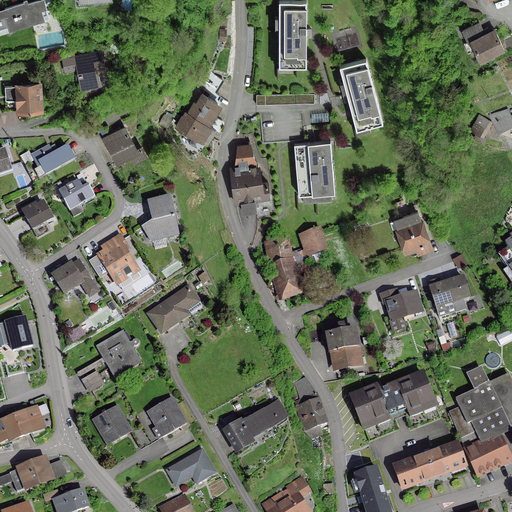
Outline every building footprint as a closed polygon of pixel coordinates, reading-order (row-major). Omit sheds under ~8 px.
[(27,1),(0,8),(0,30),(44,17),(41,7),(46,6),(43,0),(36,0),(28,3),(27,1)] [(284,71),(313,71),(312,2),(283,3),(284,71)] [(470,49),(473,47),(479,60),(503,49),(494,29),(490,31),(487,28),(481,31),(477,23),(461,31),(470,49)] [(64,71),(76,69),(80,87),(99,83),(96,71),(105,69),(101,51),(61,59),(64,71)] [(365,63),(339,70),(356,131),(382,124),(365,63)] [(200,84),(205,87),(201,93),(214,101),(218,95),(213,92),(221,79),(208,71),(200,84)] [(39,84),(4,86),(5,109),(6,109),(18,108),(18,111),(40,109),(39,84)] [(193,102),(187,113),(204,123),(210,113),(216,102),(214,101),(201,93),(195,103),(193,102)] [(313,95),(256,95),(256,104),(313,104),(313,95)] [(490,114),(495,124),(499,133),(508,128),(507,127),(511,124),(511,114),(510,116),(508,114),(506,115),(503,110),(490,114)] [(312,121),(329,121),(329,111),(312,111),(312,121)] [(182,116),(181,116),(175,126),(206,145),(215,130),(206,125),(207,124),(204,123),(187,113),(185,112),(182,116)] [(478,116),(475,122),(470,129),(471,130),(476,133),(473,137),(482,142),(485,137),(482,136),(490,122),(478,116)] [(103,139),(106,146),(115,162),(130,154),(134,161),(145,156),(140,147),(136,149),(123,127),(103,139)] [(234,169),(229,170),(233,201),(269,195),(267,183),(260,184),(257,165),(248,167),(247,164),(256,162),(249,143),(236,145),(234,166),(234,169)] [(331,143),(295,146),(301,203),(336,200),(331,143)] [(48,147),(30,156),(37,168),(40,167),(45,175),(74,160),(67,147),(52,155),(48,147)] [(4,150),(0,150),(0,175),(11,172),(4,150)] [(204,162),(199,167),(203,172),(208,167),(204,162)] [(77,182),(58,192),(67,209),(75,205),(77,207),(93,198),(87,186),(81,189),(77,182)] [(138,238),(145,234),(149,241),(177,235),(169,197),(147,202),(152,222),(135,232),(138,238)] [(29,209),(22,213),(32,230),(51,219),(43,205),(36,209),(35,207),(30,210),(29,209)] [(398,228),(397,229),(406,252),(428,244),(419,221),(413,223),(410,214),(395,220),(398,228)] [(359,219),(353,221),(355,229),(361,227),(359,219)] [(289,259),(271,265),(282,299),(300,293),(295,275),(309,271),(306,263),(312,261),(310,256),(326,251),(318,229),(303,234),(308,250),(288,256),(289,259)] [(511,275),(511,233),(509,235),(511,238),(504,243),(508,248),(498,255),(511,275)] [(104,253),(98,257),(115,284),(136,271),(124,251),(127,249),(119,236),(101,248),(104,253)] [(267,242),(271,265),(289,259),(288,256),(285,238),(267,242)] [(461,254),(452,258),(454,264),(464,259),(461,254)] [(77,261),(52,277),(63,294),(80,284),(83,289),(92,283),(77,261)] [(204,275),(199,278),(202,284),(207,282),(204,275)] [(463,279),(446,284),(454,309),(455,313),(464,310),(461,300),(469,298),(463,279)] [(446,284),(429,289),(435,308),(441,306),(443,313),(454,309),(446,284)] [(175,297),(148,315),(161,334),(188,315),(201,306),(188,286),(178,293),(179,296),(176,298),(175,297)] [(391,321),(389,322),(392,333),(405,329),(402,318),(421,312),(415,294),(398,299),(395,292),(380,296),(383,305),(386,304),(391,321),(390,321),(391,321)] [(34,348),(26,319),(5,324),(13,354),(34,348)] [(326,340),(330,340),(336,370),(358,365),(352,330),(344,331),(343,326),(335,327),(336,333),(325,335),(326,340)] [(106,342),(95,348),(111,376),(139,360),(132,349),(133,347),(135,347),(137,345),(138,344),(137,342),(136,340),(134,340),(132,341),(131,343),(129,343),(122,332),(112,338),(111,337),(105,341),(106,342)] [(452,336),(445,338),(447,346),(455,343),(452,336)] [(432,343),(426,345),(428,351),(434,349),(432,343)] [(471,422),(500,408),(511,433),(511,384),(508,376),(486,386),(478,369),(468,373),(476,390),(455,400),(459,408),(448,412),(456,430),(458,429),(471,422)] [(368,395),(367,391),(350,398),(368,443),(398,431),(394,421),(404,417),(410,432),(440,420),(422,374),(378,392),(378,391),(368,395)] [(294,402),(295,407),(304,432),(305,431),(305,434),(309,437),(310,440),(321,436),(318,427),(326,424),(315,394),(304,378),(294,384),(299,400),(294,402)] [(151,420),(141,426),(149,441),(156,437),(158,440),(185,425),(170,399),(147,412),(151,420)] [(226,431),(224,432),(236,452),(237,451),(238,453),(253,444),(249,437),(264,428),(265,431),(279,423),(275,416),(281,413),(277,404),(242,425),(239,421),(225,429),(226,431)] [(115,407),(92,420),(107,446),(130,433),(138,447),(149,441),(141,426),(131,433),(115,407)] [(43,428),(35,408),(12,418),(20,438),(43,428)] [(0,422),(0,441),(20,438),(12,418),(0,422)] [(462,445),(475,474),(492,466),(493,469),(510,462),(497,433),(480,441),(471,422),(458,429),(462,445)] [(400,490),(465,466),(455,440),(391,464),(400,490)] [(201,451),(167,471),(173,482),(190,473),(196,484),(214,474),(201,451)] [(19,470),(18,467),(16,468),(17,470),(9,474),(9,475),(16,492),(24,489),(25,491),(27,491),(27,488),(52,479),(45,460),(19,470)] [(304,484),(301,479),(293,484),(295,487),(296,488),(298,488),(304,484)] [(332,485),(322,486),(323,494),(333,494),(332,485)] [(288,490),(264,505),(267,511),(306,511),(292,488),(288,490)] [(81,490),(53,500),(56,511),(74,511),(87,508),(81,490)] [(190,511),(183,498),(161,509),(162,511),(190,511)] [(33,511),(29,500),(15,505),(17,511),(33,511)]
